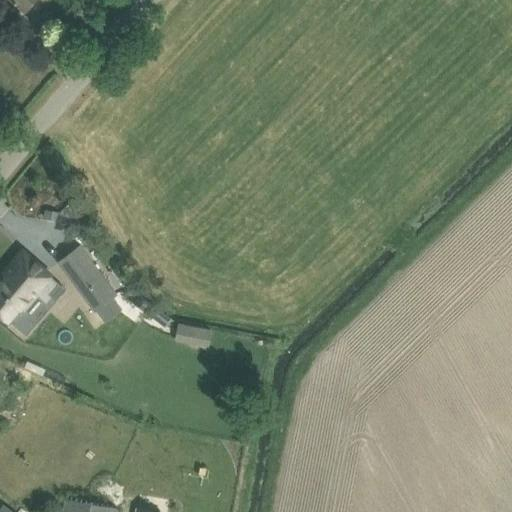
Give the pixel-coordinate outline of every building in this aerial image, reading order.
[(11,0),(26,12),(35,0),(11,0)] [(46,210),(44,218),(59,221),(60,213),(46,210)] [(80,247),(60,261),(96,309),(116,295),(80,247)] [(52,275),(23,249),(8,266),(10,268),(0,279),(0,314),(10,323),(22,309),(25,312),(39,296),(47,303),(62,286),(51,276),(52,275)] [(181,324),(178,340),(193,343),(196,327),(181,324)] [(66,511),(116,511),(118,507),(69,498),(66,511)]
